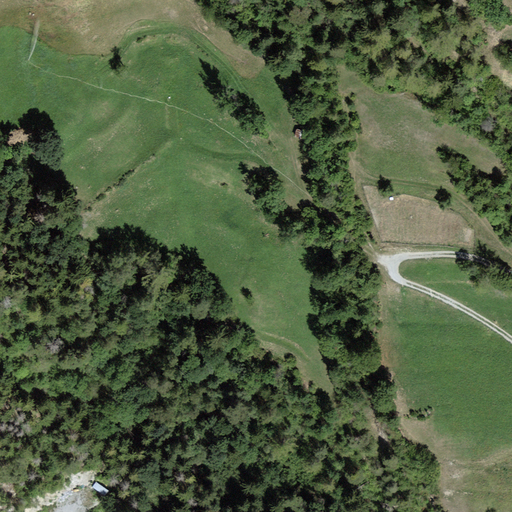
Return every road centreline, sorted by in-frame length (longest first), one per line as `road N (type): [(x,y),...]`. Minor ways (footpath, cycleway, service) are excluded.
road 1 (track): [(511,339),(402,280),(391,264),(396,257),(463,255),(511,274)]
road 2 (track): [(402,280),(265,162),(180,143)]
road 3 (track): [(511,134),(456,63),(384,0)]
road 4 (track): [(355,173),(468,213),(511,252)]
